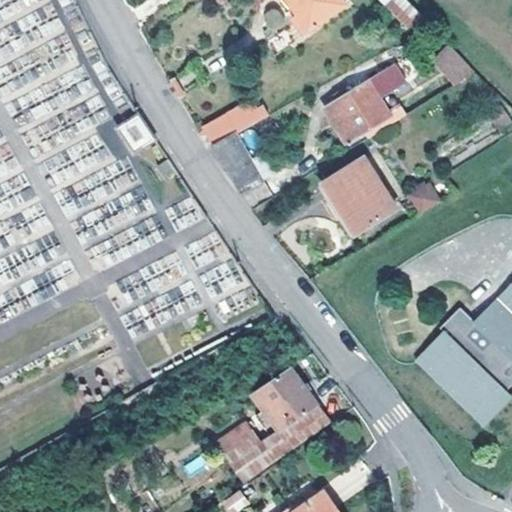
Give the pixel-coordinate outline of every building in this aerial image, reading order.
[(291,0),(300,12),(294,17),(304,33),(345,6),(341,0),(291,0)] [(414,16),(398,0),(373,0),(402,28),(414,16)] [(448,44),(431,60),(456,87),(473,70),(448,44)] [(386,77),(370,86),(381,103),(396,94),(386,77)] [(370,86),(328,110),(348,144),(365,135),(369,142),(374,139),(374,138),(394,126),(381,103),(370,86)] [(511,123),(511,122),(502,108),(489,116),(500,132),(511,123)] [(137,112),(116,127),(134,152),(154,138),(137,112)] [(233,115),(207,130),(217,148),(238,135),(243,132),(233,115)] [(265,181),(238,135),(217,148),(244,195),(265,181)] [(396,209),(365,157),(325,181),(356,234),(396,209)] [(406,195),(421,214),(441,198),(426,179),(406,195)] [(446,182),(436,188),(443,200),(453,194),(446,182)] [(511,282),(476,320),(456,338),(447,330),(421,356),(483,419),(509,395),(503,390),(511,381),(511,282)] [(456,338),(476,320),(461,304),(442,324),(447,330),(456,338)] [(478,425),(483,419),(421,356),(416,362),(478,425)] [(258,397),(282,430),(265,443),(250,423),(222,444),(249,484),(334,423),(295,370),(258,397)] [(511,381),(503,390),(509,395),(511,397),(511,381)] [(188,477),(207,468),(201,456),(182,465),(188,477)] [(240,490),(221,502),(227,511),(235,511),(248,504),(240,490)] [(336,511),(324,494),(297,511),(336,511)]
